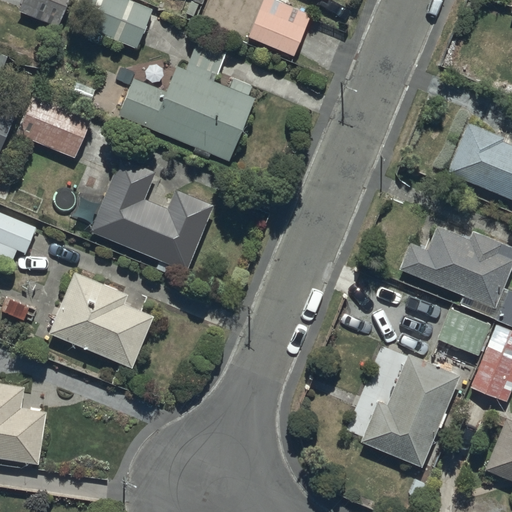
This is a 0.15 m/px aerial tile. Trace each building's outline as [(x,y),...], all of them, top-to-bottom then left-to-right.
[(23,0),(19,11),(58,27),(68,0),(23,0)] [(89,0),(79,25),(136,49),(152,10),(129,0),(89,0)] [(263,0),(248,37),(294,56),(311,15),(273,0),(263,0)] [(118,115),(228,161),(255,98),(248,96),(252,86),(233,78),(229,88),(214,82),(226,53),(198,41),(186,70),(177,66),(166,92),(133,79),(118,115)] [(16,134),(75,158),(90,121),(32,97),(16,134)] [(0,101),(0,152),(18,110),(0,101)] [(505,138),(467,122),(445,174),(511,200),(511,145),(504,142),(505,138)] [(121,159),(91,232),(186,272),(214,206),(176,190),(168,209),(145,200),(156,173),(121,159)] [(0,213),(0,263),(9,268),(16,250),(25,254),(36,228),(0,213)] [(511,267),(511,248),(472,232),(468,240),(436,227),(426,251),(410,244),(399,270),(495,309),(511,267)] [(49,334),(132,369),(154,317),(124,304),(128,295),(75,273),(49,334)] [(496,321),(511,327),(511,292),(508,291),(496,321)] [(491,326),(449,309),(437,339),(478,357),(491,326)] [(470,388),(507,403),(511,389),(511,331),(496,325),(470,388)] [(460,377),(408,355),(387,406),(378,402),(361,443),(422,469),(460,377)] [(0,459),(39,465),(47,413),(22,409),(25,387),(0,383),(0,459)] [(511,422),(506,420),(485,471),(511,482),(511,422)]
